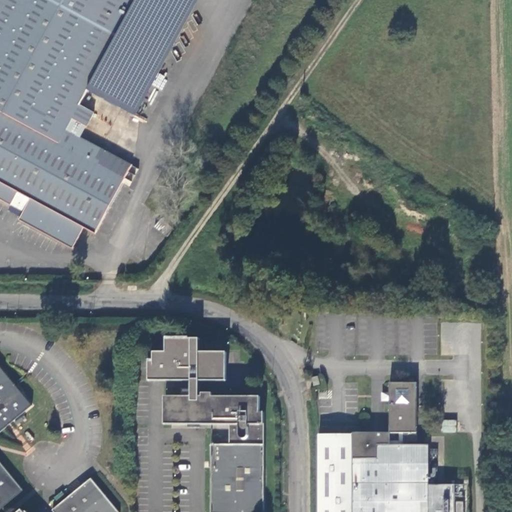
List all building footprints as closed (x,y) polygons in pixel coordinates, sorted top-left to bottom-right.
[(79,106),(87,93),(138,122),(205,0),(0,0),(0,200),(21,213),(17,221),(69,251),(81,231),(92,237),(131,169),(80,140),(65,132),(79,106)] [(94,114),(79,106),(65,132),(80,140),(94,114)] [(197,349),(197,336),(187,336),(187,334),(164,334),(164,349),(151,350),(151,357),(147,357),(147,378),(190,378),(190,386),(197,386),(197,378),(225,377),(224,349),(197,349)] [(115,511),(118,509),(90,475),(51,507),(55,511),(23,511),(21,509),(17,511),(1,511),(0,511),(24,491),(0,462),(0,433),(31,407),(0,368),(0,511),(115,511)] [(428,511),(429,487),(429,446),(403,446),(403,434),(407,434),(407,442),(416,442),(416,385),(390,385),(390,395),(384,395),(384,402),(390,402),(390,434),(353,434),(353,457),(360,457),(361,506),(353,506),(353,511),(428,511)] [(231,441),(209,441),(210,511),(264,511),(263,408),(258,408),(255,408),(255,402),(255,395),(196,395),(196,393),(198,393),(197,386),(190,386),(190,393),(191,393),(191,396),(170,396),(170,399),(169,399),(170,416),(170,419),(230,418),(230,421),(230,425),(228,425),(228,437),(231,437),(231,441)] [(230,421),(230,418),(170,419),(170,416),(169,399),(170,399),(170,396),(191,396),(191,393),(190,393),(163,394),(163,422),(230,421)] [(196,393),(196,395),(255,395),(255,402),(255,408),(258,408),(258,393),(198,393),(196,393)] [(456,432),(456,420),(442,419),(441,432),(456,432)] [(316,434),(315,511),(353,511),(353,506),(353,457),(353,434),(316,434)] [(429,487),(428,511),(454,511),(455,487),(429,487)]
